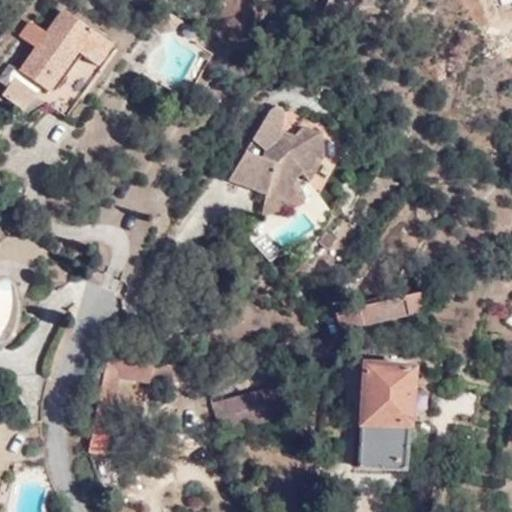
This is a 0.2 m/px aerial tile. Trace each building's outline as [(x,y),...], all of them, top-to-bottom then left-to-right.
[(170,30),(180,19),(163,9),(148,28),(154,33),(170,30)] [(23,69),(46,86),(53,91),(83,48),(105,64),(116,46),(66,10),(50,33),(35,22),(24,36),(39,47),(23,69)] [(249,55),(269,65),(287,29),(267,19),(249,55)] [(26,112),(46,86),(23,69),(14,63),(2,76),(10,82),(3,96),(26,112)] [(265,186),(264,199),(300,185),(297,167),(302,163),(310,171),(321,152),(322,143),(320,120),(307,120),(301,117),(287,132),(279,130),(280,97),(277,95),(269,96),(252,132),(263,142),(256,149),(243,144),(229,173),(265,186)] [(300,185),(264,199),(264,209),(303,196),(300,185)] [(345,331),(422,311),(417,291),(339,311),(345,331)] [(187,368),(112,361),(94,454),(111,457),(125,384),(187,389),(187,368)] [(362,363),(357,467),(403,469),(409,366),(362,363)] [(219,434),(286,416),(278,385),(211,403),(212,408),(219,434)]
